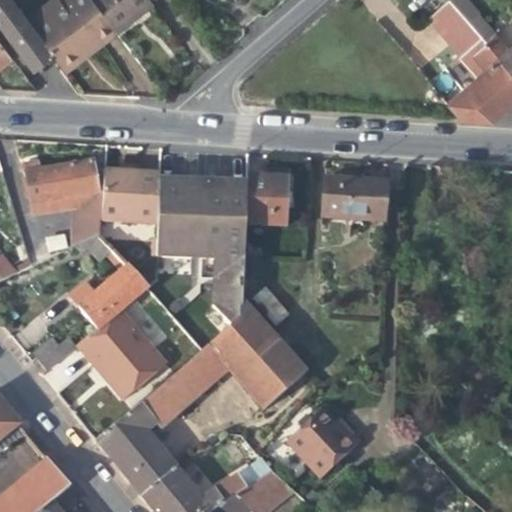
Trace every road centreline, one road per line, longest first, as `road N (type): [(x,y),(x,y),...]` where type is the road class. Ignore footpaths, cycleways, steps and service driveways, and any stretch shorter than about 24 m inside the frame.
road 1 (residential): [(511,145),(208,126)]
road 2 (residential): [(208,126),(0,114)]
road 3 (residential): [(0,363),(120,511)]
road 4 (residential): [(208,126),(220,83),(315,0)]
